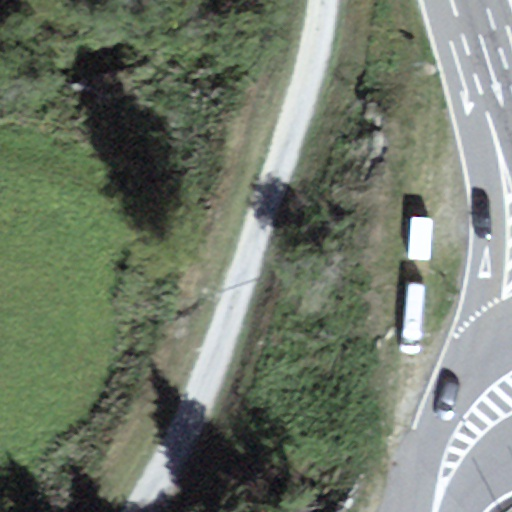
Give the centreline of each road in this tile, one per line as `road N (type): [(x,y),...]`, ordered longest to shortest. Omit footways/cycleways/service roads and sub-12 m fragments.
road 1 (track): [(319,0),(310,89),(249,271),(149,511)]
road 2 (residential): [(441,511),(482,421),(511,398)]
